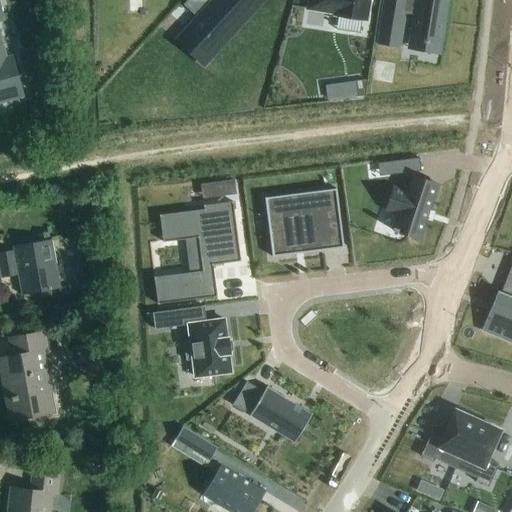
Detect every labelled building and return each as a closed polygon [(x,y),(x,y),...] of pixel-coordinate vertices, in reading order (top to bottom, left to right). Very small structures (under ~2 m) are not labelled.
[(188,0),(182,7),(193,17),(208,0),(188,0)] [(218,44),(215,41),(222,33),(225,36),(258,0),(217,0),(192,27),(199,34),(190,44),(205,58),(218,44)] [(369,0),(309,0),(308,10),(335,14),(335,16),(366,21),(369,0)] [(384,0),(377,45),(400,49),(405,15),(400,15),(402,0),(384,0)] [(405,15),(414,17),(410,40),(424,42),(423,43),(428,44),(428,43),(441,45),(445,23),(441,22),(444,0),(402,0),(400,15),(405,15)] [(0,101),(25,95),(14,56),(7,58),(0,31),(0,22),(5,21),(0,1),(0,101)] [(365,83),(354,85),(356,100),(364,99),(365,83)] [(354,85),(325,89),(327,103),(356,100),(354,85)] [(418,158),(398,161),(399,173),(420,171),(418,158)] [(412,177),(407,192),(393,188),(386,211),(400,215),(395,228),(393,227),(392,231),(397,233),(397,232),(419,239),(437,185),(412,177)] [(235,179),(209,182),(211,197),(237,194),(235,179)] [(336,188),(264,197),(265,199),(266,199),(267,212),(273,211),(273,212),(281,211),(283,230),(276,231),(276,232),(271,232),(271,230),(269,231),(272,257),(278,256),(278,255),(296,252),(295,247),(302,246),(303,251),(322,249),(321,243),(341,241),(342,248),(343,247),(338,206),(336,206),(337,209),(332,210),(330,191),(336,190),(336,188)] [(202,272),(154,278),(157,305),(217,297),(213,265),(240,262),(233,202),(203,206),(204,210),(160,216),(163,243),(198,238),(202,272)] [(23,294),(62,286),(53,237),(14,245),(15,252),(0,254),(0,277),(19,274),(23,294)] [(95,294),(82,295),(83,305),(107,303),(107,291),(95,292),(95,294)] [(511,301),(496,295),(481,332),(511,344),(511,301)] [(203,307),(152,314),(154,329),(205,322),(203,307)] [(190,342),(184,343),(186,361),(193,360),(195,376),(194,376),(195,378),(196,378),(196,377),(229,373),(231,373),(231,371),(230,371),(228,354),(230,354),(230,352),(228,341),(229,341),(228,339),(226,339),(224,322),(224,320),(222,320),(222,321),(190,325),(188,325),(188,326),(190,342)] [(42,350),(50,349),(46,330),(8,337),(12,356),(0,358),(0,361),(10,417),(53,408),(42,350)] [(245,382),(231,406),(242,413),(248,403),(254,406),(248,416),(293,444),(294,444),(312,415),(311,414),(266,388),(267,387),(265,387),(261,393),(256,390),(257,389),(245,382)] [(455,469),(477,421),(455,411),(442,439),(430,434),(420,457),(432,463),(434,459),(455,469)] [(499,432),(477,421),(455,469),(476,479),(474,482),(487,488),(498,465),(486,460),(499,432)] [(175,439),(210,461),(218,448),(183,426),(175,439)] [(220,466),(221,466),(210,484),(204,495),(231,511),(250,511),(252,510),(263,493),(264,494),(265,492),(221,464),(220,466)] [(56,493),(59,470),(33,467),(31,490),(11,488),(9,511),(48,511),(50,493),(56,493)] [(421,482),(416,492),(438,502),(443,491),(421,482)] [(477,503),(472,511),(498,511),(477,503)]
